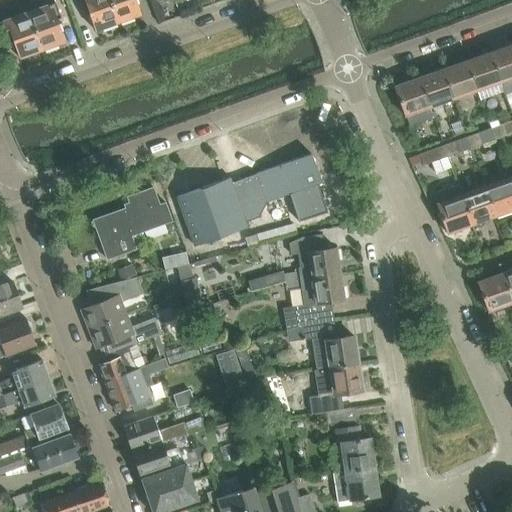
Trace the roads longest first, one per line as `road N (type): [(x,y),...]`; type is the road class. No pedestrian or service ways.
road 1 (residential): [(20,185),(349,73)]
road 2 (residential): [(296,0),(0,109)]
road 3 (residential): [(421,504),(385,250),(406,212)]
road 4 (residential): [(109,457),(14,206),(20,185)]
road 5 (residential): [(511,447),(406,212)]
road 6 (residential): [(349,73),(511,13)]
road 7 (residential): [(406,212),(349,73)]
